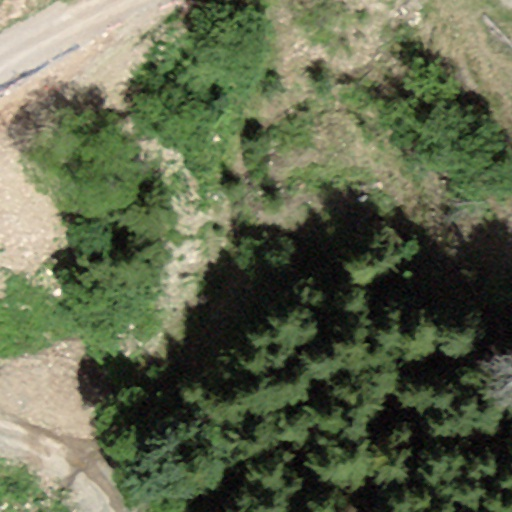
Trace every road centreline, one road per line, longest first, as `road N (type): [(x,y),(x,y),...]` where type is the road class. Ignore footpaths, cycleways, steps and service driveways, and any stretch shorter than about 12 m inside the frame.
road 1 (track): [(160,0),(0,99)]
road 2 (track): [(102,511),(72,452),(0,425)]
